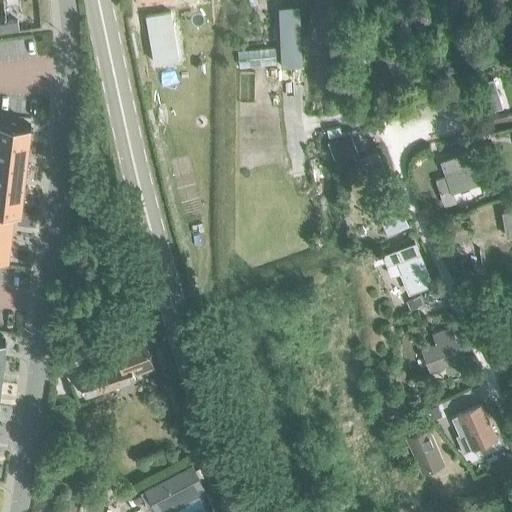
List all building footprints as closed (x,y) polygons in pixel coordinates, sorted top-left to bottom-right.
[(298,5),(278,6),(280,65),(300,65),(298,5)] [(178,58),(170,10),(146,14),(154,62),(178,58)] [(6,21),(7,31),(18,29),(17,20),(6,21)] [(477,83),(486,111),(501,106),(492,78),(477,83)] [(0,142),(27,146),(30,124),(0,120),(0,142)] [(339,126),(326,129),(328,138),(341,135),(339,126)] [(350,134),(328,142),(334,159),(356,150),(350,134)] [(0,142),(0,163),(25,167),(27,146),(0,142)] [(359,157),(366,175),(381,168),(374,151),(359,157)] [(445,176),(435,180),(444,205),(455,201),(452,190),(477,181),(468,151),(440,161),(445,176)] [(0,186),(22,189),(25,167),(0,163),(0,186)] [(0,208),(20,211),(22,189),(0,186),(0,208)] [(366,206),(372,221),(381,217),(387,232),(405,224),(393,195),(366,206)] [(20,212),(20,211),(0,208),(0,234),(10,236),(13,211),(20,212)] [(511,210),(501,212),(505,236),(511,234),(511,210)] [(0,234),(0,260),(7,262),(10,236),(0,234)] [(412,241),(381,254),(385,262),(386,266),(390,276),(403,271),(411,291),(430,283),(417,253),(412,241)] [(419,295),(406,300),(409,309),(422,304),(419,295)] [(437,343),(423,349),(430,368),(444,363),(447,372),(463,366),(448,329),(433,334),(437,343)] [(77,375),(84,395),(135,378),(133,374),(154,368),(141,334),(112,344),(115,352),(107,354),(110,364),(77,375)] [(435,403),(428,407),(433,417),(440,414),(435,403)] [(480,403),(450,417),(456,431),(458,434),(454,435),(462,452),(471,448),(495,437),(480,403)] [(405,414),(396,418),(401,431),(411,427),(405,414)] [(404,435),(420,472),(444,462),(428,425),(404,435)] [(107,435),(88,441),(92,453),(110,447),(107,435)] [(141,456),(144,464),(163,457),(159,448),(141,456)] [(190,464),(144,489),(155,510),(202,485),(190,464)] [(511,490),(508,483),(497,489),(502,500),(511,495),(511,490)] [(463,508),(465,511),(493,511),(490,506),(480,511),(474,501),(463,508)]
